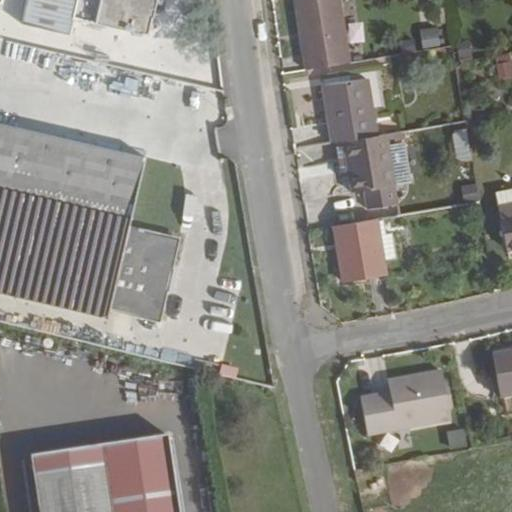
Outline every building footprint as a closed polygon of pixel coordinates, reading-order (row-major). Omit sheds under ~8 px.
[(26,0),(21,23),(70,35),(74,18),(148,35),(156,0),(26,0)] [(340,0),(293,0),(305,70),(350,62),(340,0)] [(423,47),(440,44),(437,27),(420,30),(423,47)] [(472,58),(469,40),(457,43),(459,61),(472,58)] [(511,60),(495,64),(498,79),(511,75),(511,60)] [(368,79),(322,85),(332,143),(343,141),(376,135),(368,79)] [(0,293),(108,319),(110,309),(159,320),(179,238),(129,227),(146,157),(0,122),(0,293)] [(457,162),(472,159),(466,128),(451,131),(457,162)] [(376,135),(343,141),(351,192),(363,190),(395,185),(387,134),(376,135)] [(511,178),(492,182),(507,251),(511,250),(511,178)] [(395,185),(363,190),(366,209),(398,204),(395,185)] [(465,205),(478,202),(475,185),(462,187),(465,205)] [(378,220),(333,227),(342,281),(387,274),(385,260),(381,234),(378,220)] [(391,233),(381,234),(385,260),(396,258),(391,233)] [(511,350),(492,354),(500,399),(511,396),(511,350)] [(389,392),(359,397),(367,437),(451,421),(441,370),(387,380),(389,392)] [(180,511),(167,427),(30,448),(39,511),(180,511)] [(446,433),(450,450),(468,444),(464,428),(446,433)]
